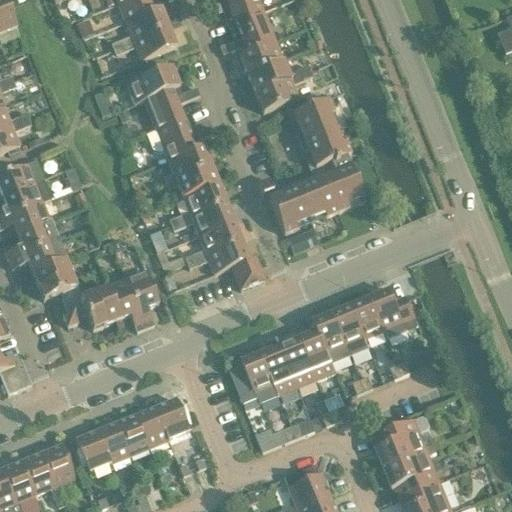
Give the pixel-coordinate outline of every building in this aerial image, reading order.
[(0,40),(17,33),(3,0),(0,1),(0,40)] [(135,52),(140,66),(176,52),(160,14),(153,17),(146,0),(113,0),(130,41),(111,49),(115,60),(135,52)] [(223,0),(235,27),(262,16),(255,0),(223,0)] [(207,21),(222,16),(219,7),(204,13),(207,21)] [(235,27),(246,56),(247,57),(275,46),(262,16),(235,27)] [(511,54),(511,21),(508,23),(511,32),(497,37),(506,58),(511,54)] [(219,51),(222,59),(237,53),(233,45),(219,51)] [(239,59),(247,79),(282,65),(275,46),(247,57),(246,56),(239,59)] [(247,79),(255,98),(290,84),(293,90),(302,86),(298,75),(288,79),(282,65),(247,79)] [(298,75),(302,86),(312,82),(308,71),(298,75)] [(134,110),(143,106),(171,94),(172,95),(179,92),(171,72),(126,90),(134,110)] [(2,85),(6,96),(15,92),(11,81),(2,85)] [(298,103),(293,90),(290,84),(255,98),(263,117),(298,103)] [(143,106),(147,117),(154,134),(145,137),(146,140),(184,125),(177,109),(184,107),(199,100),(195,92),(174,101),(172,95),(171,94),(143,106)] [(314,173),(330,166),(334,177),(269,203),(283,239),(296,234),(294,229),(323,217),(325,222),(364,206),(350,170),(346,160),(350,158),(328,104),(292,118),(314,173)] [(0,135),(11,131),(14,137),(22,134),(17,123),(10,126),(4,112),(0,114),(0,135)] [(17,123),(22,134),(30,131),(26,119),(17,123)] [(159,155),(162,153),(168,167),(196,155),(195,154),(184,125),(146,140),(152,153),(159,155)] [(199,145),(214,139),(211,130),(196,136),(199,145)] [(0,159),(20,152),(14,137),(11,131),(0,135),(0,159)] [(168,167),(172,179),(175,185),(212,171),(204,151),(195,154),(196,155),(168,167)] [(0,197),(2,201),(44,185),(36,166),(0,180),(0,197)] [(178,190),(183,204),(219,189),(212,171),(175,185),(172,179),(163,183),(168,194),(178,190)] [(261,200),(262,200),(272,196),(268,184),(257,188),(261,200)] [(0,214),(0,223),(42,207),(41,206),(51,202),(44,185),(2,201),(6,212),(0,214)] [(183,204),(188,217),(190,223),(227,208),(219,189),(183,204)] [(42,207),(0,223),(0,234),(13,230),(17,240),(50,227),(42,207)] [(174,236),(184,232),(193,229),(198,241),(234,227),(227,208),(190,223),(188,217),(169,225),(174,236)] [(4,257),(8,266),(57,245),(50,227),(17,240),(21,250),(4,257)] [(204,255),(206,260),(241,246),(234,227),(198,241),(204,255)] [(57,245),(8,266),(11,275),(28,268),(32,277),(65,264),(57,245)] [(208,266),(213,280),(231,273),(240,295),(252,290),(243,268),(249,265),(241,246),(206,260),(204,255),(194,259),(199,270),(208,266)] [(189,274),(199,270),(194,259),(184,263),(189,274)] [(243,268),(252,290),(263,286),(254,263),(249,265),(243,268)] [(86,319),(92,335),(93,336),(130,321),(137,337),(154,330),(148,313),(158,309),(145,276),(80,302),(65,264),(32,277),(43,305),(59,298),(67,318),(63,320),(63,321),(67,333),(79,329),(77,323),(86,319)] [(371,302),(384,335),(403,328),(406,335),(418,330),(406,300),(395,305),(390,294),(371,302)] [(352,310),(365,343),(384,335),(371,302),(352,310)] [(333,317),(346,351),(365,343),(352,310),(333,317)] [(328,358),(346,351),(333,317),(313,326),(317,335),(318,334),(328,358)] [(0,380),(8,399),(31,390),(18,357),(1,364),(0,360),(0,341),(10,338),(2,320),(0,320),(0,380)] [(299,342),(316,385),(336,377),(328,358),(318,334),(317,335),(299,342)] [(280,350),(298,392),(316,385),(299,342),(280,350)] [(261,358),(279,400),(298,392),(280,350),(261,358)] [(229,373),(243,408),(258,401),(260,407),(279,400),(261,358),(241,366),(242,368),(229,373)] [(398,369),(403,381),(410,378),(406,366),(398,369)] [(395,384),(403,381),(398,369),(390,372),(395,384)] [(360,385),(365,396),(373,393),(368,381),(360,385)] [(357,399),(365,396),(360,385),(352,388),(357,399)] [(150,414),(163,447),(167,445),(170,450),(191,442),(175,404),(150,414)] [(329,416),(334,428),(342,425),(337,413),(329,416)] [(125,424),(138,457),(163,447),(150,414),(125,424)] [(326,431),(334,428),(329,416),(322,419),(326,431)] [(310,422),(315,436),(323,432),(317,419),(310,422)] [(375,453),(384,473),(435,452),(433,448),(425,451),(419,437),(428,434),(429,430),(426,422),(421,420),(373,440),(378,452),(375,453)] [(291,429),(297,443),(315,436),(310,422),(310,421),(291,429)] [(100,434),(113,467),(138,457),(125,424),(100,434)] [(255,438),(258,445),(263,457),(297,443),(291,429),(273,437),(271,431),(255,438)] [(88,477),(113,467),(100,434),(75,444),(88,477)] [(41,458),(62,511),(65,509),(57,489),(74,483),(61,450),(41,458)] [(395,492),(399,503),(440,486),(429,459),(436,456),(435,452),(384,473),(392,493),(395,492)] [(21,466),(34,499),(50,493),(57,511),(58,511),(62,511),(41,458),(21,466)] [(201,463),(194,466),(198,475),(205,472),(201,463)] [(1,474),(16,511),(20,511),(18,506),(34,499),(21,466),(1,474)] [(186,469),(178,472),(182,481),(189,478),(186,469)] [(290,511),(300,511),(331,500),(322,479),(320,480),(316,469),(285,482),(296,510),(290,511)] [(0,474),(0,511),(10,509),(11,511),(16,511),(1,474),(0,474)] [(169,478),(159,482),(162,489),(171,485),(169,478)] [(146,487),(149,495),(158,491),(155,483),(146,487)] [(465,511),(470,510),(469,508),(460,511),(459,511),(459,510),(453,511),(450,511),(440,486),(399,503),(402,511),(465,511)] [(140,489),(131,493),(134,500),(143,497),(140,489)] [(112,499),(115,508),(123,505),(119,496),(112,499)] [(335,511),(331,500),(300,511),(335,511)] [(104,502),(97,505),(99,511),(105,511),(108,511),(104,502)]
